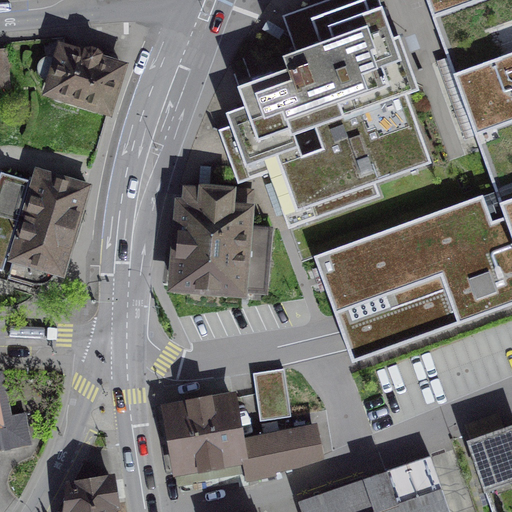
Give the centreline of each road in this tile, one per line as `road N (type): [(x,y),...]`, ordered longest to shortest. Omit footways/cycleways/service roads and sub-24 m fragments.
road 1 (primary): [(198,23),(141,165),(126,339)]
road 2 (tertiary): [(126,339),(86,388),(61,465),(34,511)]
road 3 (primary): [(126,339),(146,511)]
road 4 (tertiary): [(0,338),(126,339)]
